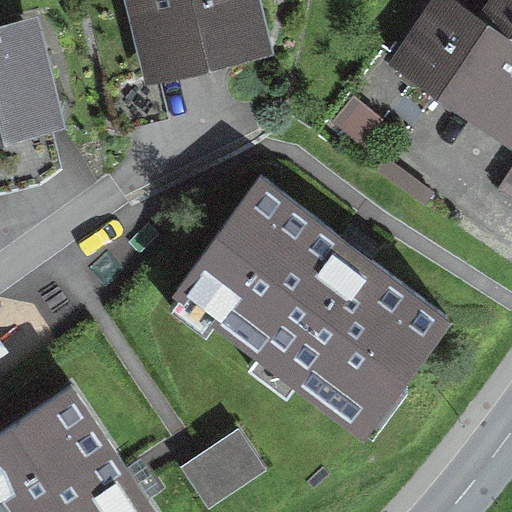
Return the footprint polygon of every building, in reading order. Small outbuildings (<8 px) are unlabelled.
[(249,0),(134,0),(151,67),(260,41),(249,0)] [(511,0),(443,0),(417,40),(511,100),(511,0)] [(32,21),(0,28),(0,123),(54,110),(32,21)] [(265,182),(189,281),(359,411),(435,313),(265,182)] [(220,511),(116,362),(0,442),(0,511),(220,511)]
